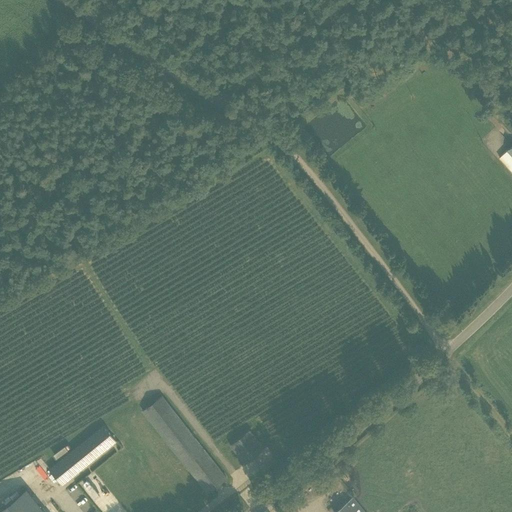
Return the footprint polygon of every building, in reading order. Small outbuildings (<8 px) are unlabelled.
[(142,410),(201,485),(208,493),(227,478),(162,395),(142,410)] [(99,451),(101,453),(116,442),(103,425),(48,469),(61,485),(62,485),(60,482),(99,451)] [(249,428),(230,444),(246,463),(265,446),(249,428)] [(0,509),(0,511),(45,511),(27,488),(0,509)] [(335,511),(364,511),(353,498),(335,511)]
